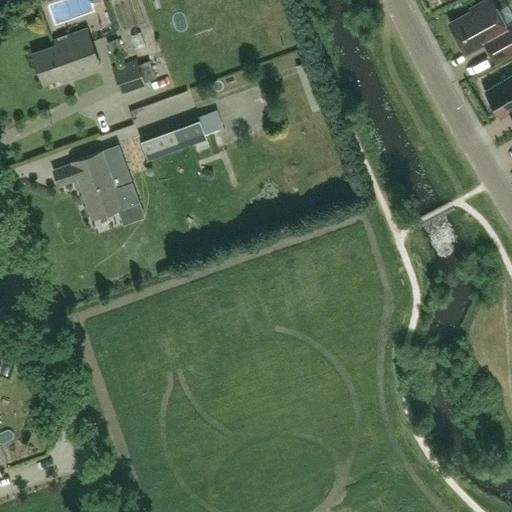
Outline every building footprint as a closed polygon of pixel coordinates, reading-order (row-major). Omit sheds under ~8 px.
[(473,11),(450,23),(465,51),(485,41),(495,60),(511,50),(511,24),(507,27),(491,0),(487,0),(471,9),(473,11)] [(100,68),(86,30),(55,41),(57,46),(33,55),(44,83),(81,69),(83,74),(100,68)] [(131,36),(135,50),(145,46),(140,32),(131,36)] [(111,54),(122,50),(117,39),(106,43),(111,54)] [(136,59),(111,68),(120,93),(145,84),(144,82),(155,78),(150,61),(138,65),(136,59)] [(296,67),(312,112),(328,106),(311,61),(296,67)] [(511,74),(485,90),(500,116),(510,111),(511,113),(511,74)] [(254,85),(204,101),(217,140),(266,124),(254,85)] [(198,115),(140,136),(148,160),(206,139),(198,115)] [(102,151),(52,169),(58,186),(78,179),(92,218),(122,207),(138,201),(117,145),(102,151)]
